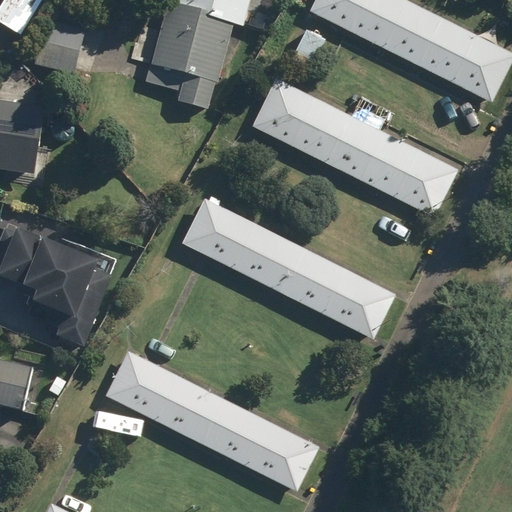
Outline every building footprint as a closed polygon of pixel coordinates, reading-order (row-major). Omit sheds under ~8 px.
[(42,0),(4,0),(0,7),(0,24),(20,37),(42,0)] [(175,0),(173,7),(177,8),(230,22),(247,26),(253,0),(175,0)] [(511,61),(511,55),(397,0),(316,0),(309,15),(491,104),(511,61)] [(230,22),(177,8),(173,7),(166,5),(146,84),(176,91),(174,103),(207,111),(230,22)] [(85,31),(44,21),(33,66),(73,76),(85,31)] [(325,42),(306,30),(287,60),(306,72),(325,42)] [(251,129),(434,219),(458,172),(275,81),(251,129)] [(41,110),(0,102),(0,173),(30,179),(41,110)] [(394,297),(203,201),(181,246),(372,341),(394,297)] [(93,267),(2,228),(0,232),(0,282),(30,295),(21,316),(81,342),(105,287),(88,279),(93,267)] [(128,351),(104,396),(296,496),(320,451),(128,351)] [(33,376),(0,367),(0,413),(21,419),(33,376)]
